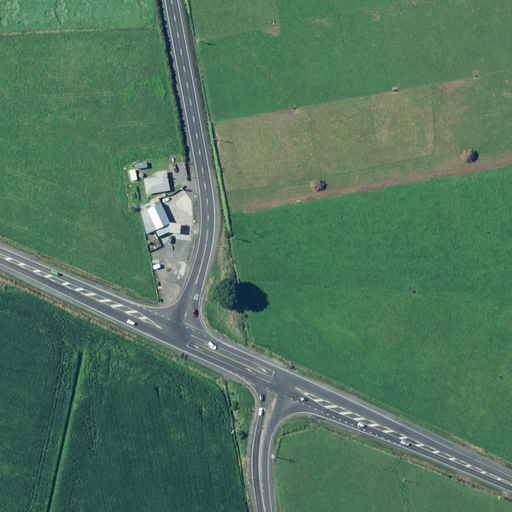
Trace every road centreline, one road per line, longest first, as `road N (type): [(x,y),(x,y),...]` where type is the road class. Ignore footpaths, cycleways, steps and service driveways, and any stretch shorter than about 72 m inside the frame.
road 1 (primary): [(177,336),(208,219),(172,0)]
road 2 (trunk): [(282,381),(511,483)]
road 3 (trunk): [(0,258),(177,336)]
road 4 (primary): [(264,511),(261,441),(282,381)]
